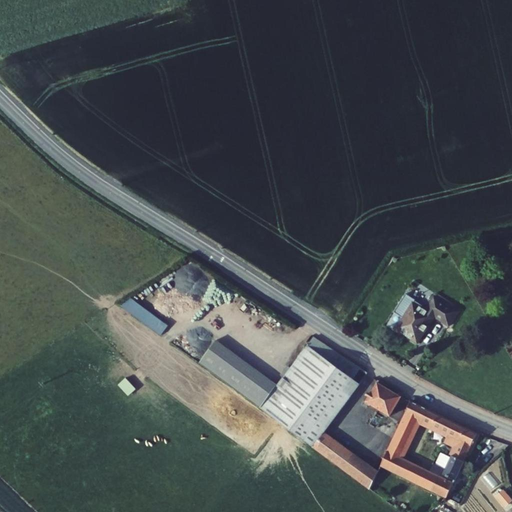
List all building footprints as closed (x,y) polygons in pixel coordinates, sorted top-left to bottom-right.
[(457,312),(434,297),(424,312),(412,304),(397,326),(407,332),(405,335),(416,342),(433,317),(447,327),(457,312)] [(160,336),(167,327),(128,298),(122,307),(160,336)] [(407,332),(397,326),(395,329),(405,335),(407,332)] [(314,338),(307,349),(351,380),(358,369),(314,338)] [(201,365),(261,410),(278,387),(217,343),(201,365)] [(278,387),(261,410),(313,448),(314,447),(322,436),(351,397),(343,390),(351,380),(307,349),(278,387)] [(126,379),(118,385),(128,397),(135,391),(126,379)] [(343,390),(351,397),(359,386),(351,380),(343,390)] [(378,385),(366,402),(389,418),(401,400),(378,385)] [(414,405),(396,442),(410,449),(420,424),(449,437),(446,444),(456,449),(453,454),(466,459),(478,435),(414,405)] [(314,447),(371,490),(377,477),(322,436),(314,447)] [(392,449),(406,456),(410,449),(396,442),(392,449)] [(392,449),(384,465),(417,480),(424,465),(406,456),(392,449)] [(449,495),(466,459),(453,454),(447,465),(439,461),(435,470),(441,473),(434,488),(449,495)] [(417,480),(425,484),(433,469),(424,465),(417,480)] [(425,484),(434,488),(441,473),(435,470),(433,469),(425,484)] [(495,497),(505,508),(511,502),(511,500),(503,490),(495,497)]
